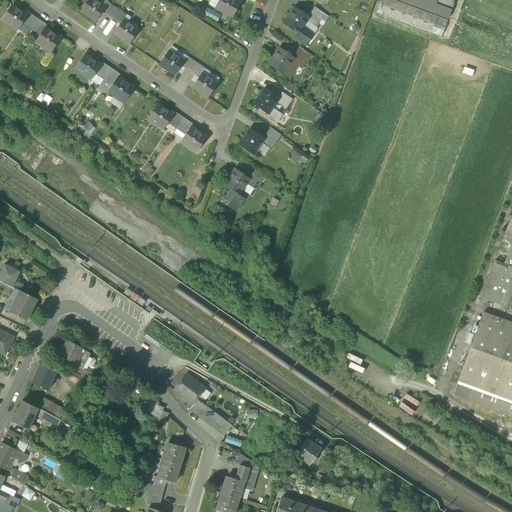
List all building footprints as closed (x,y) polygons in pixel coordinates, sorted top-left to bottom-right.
[(104,0),(87,0),(80,11),(96,22),(103,12),(106,8),(105,7),(108,3),(104,0)] [(215,8),(233,17),(241,3),(235,0),(211,0),(209,5),(215,8)] [(380,0),(376,13),(441,37),(448,20),(393,0),(380,0)] [(437,0),(398,0),(448,18),(451,10),(436,4),(437,0)] [(437,0),(436,4),(451,10),(454,0),(437,0)] [(111,18),(120,24),(123,19),(124,20),(127,15),(117,9),(108,3),(105,7),(106,8),(103,12),(111,18)] [(2,19),(18,30),(22,24),(28,16),(27,16),(11,5),(2,19)] [(283,24),(296,33),(297,34),(301,27),(305,21),(308,17),(294,7),(283,24)] [(315,7),(311,12),(321,19),(325,14),(315,7)] [(315,28),(321,19),(311,12),(308,17),(305,21),(315,28)] [(22,24),(31,30),(38,19),(29,13),(27,16),(28,16),(22,24)] [(47,26),(38,19),(31,30),(39,35),(45,27),(45,28),(47,26)] [(113,33),(129,44),(139,30),(124,20),(123,19),(120,24),(113,33)] [(317,30),(315,28),(305,21),(301,27),(311,34),(313,35),(317,30)] [(356,23),(350,27),(354,33),(360,29),(356,23)] [(35,42),(51,53),(61,39),(45,28),(45,27),(39,35),(35,42)] [(311,34),(301,27),(297,34),(296,33),(294,36),(304,43),(311,34)] [(172,46),(169,51),(159,65),(175,75),(181,66),(185,61),(184,61),(187,57),(172,46)] [(300,47),(297,52),(307,59),(310,54),(300,47)] [(268,64),(282,74),(291,62),(294,58),(293,57),(280,48),(268,64)] [(299,67),(300,68),(307,59),(297,52),(293,57),(294,58),(291,62),(299,67)] [(75,69),(91,80),(95,73),(101,65),(100,65),(84,54),(75,69)] [(205,69),(196,63),(187,57),(184,61),(185,61),(181,66),(190,72),(199,78),(202,73),(205,69)] [(291,62),(282,74),(290,80),(299,67),(291,62)] [(95,73),(104,79),(111,69),(102,63),(100,65),(101,65),(95,73)] [(120,75),(111,69),(104,79),(112,85),(118,77),(120,75)] [(205,69),(202,73),(199,78),(192,87),(208,98),(218,84),(216,83),(219,79),(205,69)] [(99,86),(104,79),(95,73),(91,80),(99,86)] [(114,95),(124,103),(134,88),(118,77),(112,85),(108,92),(114,95)] [(104,79),(99,86),(97,88),(106,94),(108,92),(112,85),(104,79)] [(288,82),(284,87),(291,92),(295,86),(288,82)] [(254,105),(267,114),(268,114),(272,108),(276,102),(279,98),(265,88),(254,105)] [(276,102),(286,109),(292,99),(282,92),(279,98),(276,102)] [(52,99),(46,94),(42,99),(49,104),(52,99)] [(124,103),(114,95),(109,102),(119,109),(124,103)] [(147,118),(164,129),(168,123),(174,115),(173,114),(157,104),(147,118)] [(282,115),(272,108),(268,114),(267,114),(266,116),(276,123),(282,115)] [(168,123),(177,129),(183,119),(174,112),(173,114),(174,115),(168,123)] [(193,125),(183,119),(177,129),(185,134),(191,127),(193,125)] [(89,121),(83,126),(88,132),(94,127),(89,121)] [(84,135),(88,132),(83,126),(80,129),(78,131),(84,135)] [(181,141),(197,152),(207,138),(191,127),(185,134),(182,139),(181,141)] [(267,133),(278,140),(281,135),(271,128),(267,133)] [(174,133),(182,139),(185,134),(177,129),(174,133)] [(239,145),(253,155),(256,151),(261,143),(264,138),(250,129),(239,145)] [(269,148),(271,149),(278,140),(267,133),(264,138),(261,143),(269,148)] [(261,143),(256,151),(263,157),(269,148),(261,143)] [(140,155),(135,151),(131,157),(136,161),(140,155)] [(298,161),(301,156),(295,151),(289,159),(296,164),(298,161)] [(301,156),(298,161),(304,166),(308,161),(301,156)] [(224,185),(231,191),(227,197),(222,197),(223,202),(235,211),(244,199),(238,195),(243,189),(246,184),(250,179),(249,178),(235,169),(224,185)] [(252,174),(262,181),(266,176),(256,169),(252,174)] [(246,184),(256,190),(262,181),(252,174),(249,178),(250,179),(246,184)] [(252,195),(256,190),(246,184),(243,189),(252,195)] [(279,201),(273,198),(269,204),(276,207),(279,201)] [(511,213),(502,242),(511,245),(504,264),(495,261),(484,289),(511,299),(511,213)] [(255,242),(251,248),(259,254),(264,248),(255,242)] [(20,291),(19,290),(12,287),(15,282),(20,272),(4,264),(0,273),(0,282),(14,289),(19,291),(9,312),(10,312),(27,321),(38,299),(20,291)] [(19,290),(20,291),(22,285),(15,282),(12,287),(19,290)] [(19,291),(14,289),(4,309),(9,312),(19,291)] [(511,310),(511,299),(484,289),(481,298),(509,308),(509,309),(511,310)] [(133,293),(132,294),(131,297),(130,298),(135,301),(136,300),(138,298),(138,297),(133,293)] [(511,322),(483,312),(478,326),(474,325),(473,327),(471,332),(475,334),(457,383),(452,395),(465,400),(511,417),(511,322)] [(0,352),(5,355),(13,337),(0,330),(0,352)] [(75,364),(85,369),(87,365),(88,362),(79,357),(84,349),(68,340),(59,356),(75,364)] [(79,357),(88,362),(91,358),(93,354),(84,349),(79,357)] [(88,362),(87,365),(92,368),(96,361),(91,358),(88,362)] [(43,389),(48,391),(48,390),(57,372),(40,363),(31,382),(43,389)] [(71,371),(81,376),(85,369),(75,364),(71,371)] [(67,378),(87,389),(90,381),(81,376),(71,371),(67,378)] [(174,390),(192,404),(196,399),(199,395),(204,388),(186,374),(174,390)] [(94,393),(106,399),(109,394),(97,387),(94,393)] [(204,388),(199,395),(205,400),(211,393),(204,388)] [(43,398),(38,408),(57,418),(62,408),(43,398)] [(146,411),(159,418),(162,411),(163,408),(158,406),(159,403),(152,399),(146,411)] [(190,409),(224,436),(232,426),(198,400),(196,399),(192,404),(194,405),(190,409)] [(38,408),(38,409),(22,401),(12,421),(29,430),(36,414),(38,417),(57,428),(61,421),(57,418),(38,408)] [(76,405),(68,401),(64,409),(71,413),(76,405)] [(255,410),(246,410),(247,419),(256,419),(255,410)] [(168,414),(162,411),(159,418),(158,422),(164,425),(168,414)] [(9,429),(6,433),(18,441),(21,436),(9,429)] [(168,443),(185,448),(187,442),(170,437),(168,443)] [(296,455),(310,465),(321,450),(306,440),(296,455)] [(17,451),(23,454),(27,446),(19,441),(15,449),(17,451)] [(243,441),(237,452),(240,454),(247,443),(243,441)] [(10,465),(14,457),(17,451),(15,449),(1,443),(0,445),(0,466),(8,471),(10,465)] [(168,443),(163,460),(180,465),(185,448),(168,443)] [(23,454),(17,451),(14,457),(19,460),(24,462),(27,456),(23,454)] [(239,465),(250,468),(252,462),(239,453),(236,464),(239,465)] [(275,463),(290,474),(295,466),(280,456),(275,463)] [(16,467),(19,460),(14,457),(10,465),(16,467)] [(175,482),(180,465),(163,460),(158,477),(175,482)] [(51,474),(55,476),(60,467),(61,465),(57,462),(51,474)] [(252,462),(250,468),(245,482),(243,482),(242,488),(249,490),(251,491),(259,466),(252,462)] [(244,481),(243,482),(245,482),(250,468),(239,465),(235,479),(244,481)] [(69,472),(60,467),(55,476),(64,481),(69,472)] [(10,476),(24,484),(27,478),(14,470),(10,476)] [(276,478),(270,474),(264,494),(271,496),(276,478)] [(324,477),(317,475),(314,481),(321,484),(324,477)] [(239,498),(242,488),(243,482),(244,481),(235,479),(226,476),(221,494),(239,499),(239,498)] [(90,485),(81,478),(77,484),(87,490),(90,485)] [(350,483),(342,479),(339,487),(347,491),(350,483)] [(8,488),(0,484),(0,485),(0,491),(8,495),(9,492),(8,488)] [(153,486),(151,492),(162,495),(164,489),(153,486)] [(35,493),(27,487),(21,496),(29,501),(35,493)] [(8,495),(14,498),(16,492),(8,488),(9,492),(8,495)] [(247,500),(249,490),(242,488),(239,498),(247,500)] [(0,499),(5,502),(8,495),(0,491),(0,499)] [(160,502),(162,495),(151,492),(149,499),(160,502)] [(220,511),(234,511),(239,499),(221,494),(216,511),(220,511)] [(14,498),(8,495),(5,502),(4,503),(13,508),(17,499),(14,498)] [(276,511),(321,511),(281,498),(276,511)] [(0,511),(10,511),(13,508),(4,503),(5,502),(0,499),(0,511)] [(104,504),(97,501),(93,508),(101,511),(104,504)]
